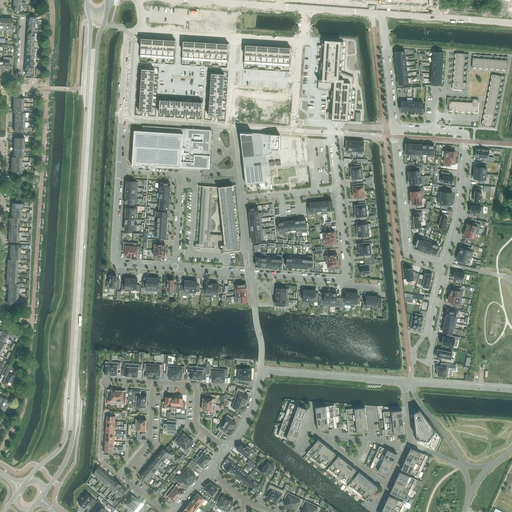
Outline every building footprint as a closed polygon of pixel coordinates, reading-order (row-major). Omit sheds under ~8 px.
[(317,58),(317,60),(320,60),(318,84),(318,87),(331,88),(331,91),(331,99),(328,99),(328,102),(330,102),(330,112),(327,112),(327,114),(330,115),(329,120),(351,121),(351,116),(353,116),(354,113),(351,113),(352,103),(354,104),(354,101),(352,101),(353,91),(355,91),(355,90),(353,89),(353,77),(341,73),(343,41),(321,40),(321,45),(319,45),(318,45),(318,48),(320,48),(320,58),(318,58),(317,58)] [(141,43),(140,57),(174,59),(175,45),(141,43)] [(183,46),(182,60),(227,63),(228,48),(183,46)] [(245,49),(244,64),(290,67),(290,52),(245,49)] [(3,61),(3,69),(9,69),(10,64),(13,64),(14,58),(4,57),(3,61)] [(467,83),(463,82),(453,82),(453,89),(466,90),(467,83)] [(454,111),(455,102),(449,101),(449,100),(451,100),(451,98),(447,97),(447,106),(449,106),(449,111),(454,111)] [(239,113),(239,122),(288,125),(288,116),(287,116),(287,111),(288,111),(288,106),(240,103),(240,108),(241,108),(241,113),(239,113)] [(132,166),(201,171),(202,163),(210,164),(212,130),(142,126),(142,131),(134,130),(132,161),(132,166)] [(280,135),(240,132),(241,134),(241,135),(242,143),(242,145),(244,165),(246,184),(267,182),(264,154),(266,153),(272,152),(272,149),(273,149),(279,150),(280,135)] [(452,148),(446,147),(445,156),(455,157),(456,152),(452,151),(452,148)] [(476,149),(475,157),(484,158),(483,161),(492,162),(492,161),(493,161),(494,158),(488,157),(489,151),(485,150),(481,149),(481,150),(476,149)] [(445,156),(444,166),(450,166),(450,163),(455,164),(455,157),(445,156)] [(351,173),(362,172),(361,167),(361,164),(354,164),(355,167),(351,168),(352,173),(351,173)] [(475,167),(475,173),(486,174),(487,168),(486,168),(486,165),(480,165),(480,168),(475,167)] [(417,171),(408,172),(409,178),(422,176),(421,171),(423,170),(422,167),(416,167),(417,171)] [(441,171),(440,182),(442,182),(453,183),(454,177),(449,176),(449,173),(443,173),(443,172),(441,171)] [(362,172),(351,173),(352,174),(352,179),(356,179),(356,182),(363,181),(362,178),(365,178),(364,172),(362,172)] [(475,173),(474,178),(478,179),(478,182),(484,182),(484,179),(486,179),(486,174),(475,173)] [(422,176),(409,178),(409,183),(409,184),(418,183),(418,186),(424,185),(424,182),(423,176),(422,176)] [(353,192),(354,193),(364,191),(363,186),(363,183),(357,183),(357,186),(353,187),(354,192),(353,192)] [(221,249),(221,252),(240,250),(241,236),(237,236),(232,186),(235,185),(218,187),(213,187),(199,186),(202,186),(199,244),(195,243),(195,247),(214,248),(221,249)] [(415,192),(410,192),(411,198),(422,197),(424,197),(423,191),(424,191),(423,188),(417,188),(417,191),(415,192)] [(482,188),(475,188),(474,202),(481,202),(481,201),(483,202),(483,198),(481,198),(482,188)] [(440,197),(452,198),(453,193),(448,192),(449,189),(442,189),(442,192),(441,192),(440,197)] [(364,197),(365,197),(364,191),(354,193),(354,198),(358,198),(358,201),(365,200),(364,197)] [(422,197),(411,198),(412,204),(416,203),(416,206),(422,206),(422,197)] [(452,205),(452,198),(440,197),(438,197),(437,203),(441,203),(441,206),(447,207),(447,204),(452,205)] [(310,206),(307,207),(308,215),(311,215),(317,214),(316,212),(315,202),(309,203),(310,206)] [(355,206),(356,212),(366,210),(366,205),(365,205),(365,202),(359,202),(359,206),(355,206)] [(470,206),(469,211),(470,211),(470,212),(475,212),(474,216),(482,217),(483,217),(484,207),(481,207),(481,206),(471,205),(471,206),(470,206)] [(367,216),(366,210),(356,212),(356,217),(360,217),(361,220),(367,219),(367,216)] [(422,212),(413,213),(415,227),(421,226),(420,222),(423,222),(422,212)] [(439,226),(445,228),(448,215),(442,213),(439,226)] [(358,231),(368,230),(371,229),(371,224),(367,224),(367,221),(361,221),(361,225),(357,225),(358,231)] [(466,225),(465,229),(466,229),(466,230),(478,233),(481,225),(473,222),(472,225),(467,224),(467,225),(466,225)] [(322,233),(323,239),(325,238),(336,237),(335,231),(330,232),(330,229),(324,229),(324,232),(322,233)] [(369,235),(368,230),(358,231),(358,236),(362,236),(363,239),(369,238),(369,235)] [(466,230),(464,235),(468,237),(468,240),(473,241),(474,238),(476,239),(478,233),(466,230)] [(424,238),(419,236),(415,247),(420,249),(424,238)] [(325,238),(323,239),(323,244),(326,244),(326,247),(332,247),(332,244),(336,243),(336,237),(325,238)] [(429,240),(424,238),(420,249),(425,251),(428,242),(429,240)] [(360,249),(360,250),(370,249),(372,248),(372,243),(369,243),(369,240),(363,241),(363,244),(359,244),(360,249)] [(165,251),(165,245),(162,245),(161,245),(161,242),(155,241),(155,250),(165,251)] [(126,252),(125,256),(131,257),(132,243),(123,242),(123,252),(126,252)] [(428,242),(425,251),(431,252),(434,244),(428,242)] [(132,243),(131,257),(137,257),(138,253),(141,253),(141,247),(138,247),(138,243),(132,243)] [(434,244),(431,252),(436,254),(439,245),(434,244)] [(460,247),(458,253),(472,258),(474,252),(470,251),(471,248),(465,246),(465,249),(460,247)] [(371,254),(370,249),(360,250),(360,255),(364,255),(365,258),(371,257),(371,254)] [(165,257),(165,251),(155,250),(154,259),(160,259),(160,256),(165,257)] [(327,261),(338,260),(337,254),(333,255),(333,252),(327,253),(327,256),(325,256),(325,262),(327,261)] [(456,259),(461,260),(460,263),(465,265),(466,262),(470,263),(472,258),(458,253),(456,259)] [(375,259),(365,260),(365,265),(360,265),(362,276),(363,275),(363,276),(365,275),(370,275),(369,265),(375,264),(375,259)] [(338,260),(327,261),(328,270),(334,270),(334,267),(339,266),(338,260)] [(405,269),(407,281),(414,280),(414,279),(417,280),(419,274),(413,272),(412,268),(405,269)] [(465,274),(465,273),(454,271),(453,278),(457,279),(457,281),(463,283),(463,280),(466,280),(467,274),(465,274)] [(420,274),(417,285),(421,286),(421,285),(423,286),(422,287),(429,288),(431,277),(432,277),(432,274),(429,273),(429,274),(425,273),(424,277),(423,277),(423,276),(420,274)] [(111,275),(110,275),(110,282),(107,282),(107,288),(119,289),(119,280),(116,280),(117,276),(116,276),(116,274),(112,274),(111,275)] [(143,282),(143,288),(146,288),(146,290),(152,291),(153,278),(147,277),(146,282),(143,282)] [(132,279),(126,278),(125,284),(122,284),(122,290),(125,290),(125,291),(131,291),(132,279)] [(152,291),(151,294),(157,295),(158,291),(158,289),(161,289),(161,283),(158,283),(159,278),(153,278),(152,291)] [(137,279),(132,279),(131,291),(131,289),(136,289),(136,291),(140,291),(140,285),(137,285),(137,279)] [(174,280),(168,280),(167,293),(176,293),(177,285),(174,285),(174,280)] [(190,294),(191,281),(185,280),(185,285),(182,285),(181,291),(184,291),(184,293),(190,294)] [(197,281),(191,281),(190,294),(196,294),(196,292),(199,292),(200,286),(197,286),(197,281)] [(212,298),(213,284),(207,283),(206,289),(203,289),(203,295),(206,295),(206,297),(212,298)] [(219,284),(213,284),(212,298),(212,297),(218,297),(218,292),(221,293),(221,286),(218,286),(219,284)] [(450,289),(449,295),(462,298),(463,292),(461,291),(461,289),(455,287),(455,290),(450,289)] [(309,301),(310,290),(304,290),(304,292),(301,292),(300,298),(303,298),(303,303),(309,303),(309,301)] [(316,291),(310,290),(309,301),(314,301),(314,302),(318,302),(319,293),(316,293),(316,291)] [(333,292),(331,292),(330,306),(335,307),(335,306),(339,306),(340,298),(336,298),(337,291),(333,291),(333,292)] [(330,306),(331,292),(325,292),(324,299),(321,299),(321,305),(324,305),(324,306),(330,306)] [(351,303),(352,293),(346,292),(345,297),(342,297),(342,298),(340,298),(340,302),(342,303),(345,303),(345,305),(351,306),(351,303)] [(352,293),(351,303),(360,304),(360,298),(357,298),(358,293),(352,293)] [(462,298),(449,295),(448,301),(452,302),(452,305),(460,307),(462,298)] [(366,306),(372,307),(373,296),(367,296),(366,302),(363,302),(363,308),(366,308),(366,306)] [(378,298),(378,297),(373,296),(372,307),(381,307),(381,298),(378,298)] [(452,311),(447,310),(446,316),(457,318),(459,311),(452,310),(452,311)] [(411,323),(410,328),(413,328),(413,329),(421,331),(424,318),(421,317),(421,314),(415,313),(415,316),(416,317),(414,324),(411,323)] [(0,329),(0,335),(7,339),(9,340),(10,337),(8,336),(9,334),(0,329)] [(443,337),(441,344),(454,346),(455,340),(458,340),(459,337),(448,335),(448,338),(443,337)] [(438,349),(436,356),(444,358),(443,361),(453,363),(454,359),(451,359),(452,352),(438,349)] [(112,362),(111,375),(117,375),(117,369),(120,369),(121,363),(112,362)] [(126,376),(132,377),(133,364),(124,363),(123,370),(126,370),(126,376)] [(437,366),(437,370),(438,370),(438,373),(437,376),(442,376),(446,376),(448,376),(449,367),(456,368),(456,365),(449,363),(441,363),(441,367),(439,366),(437,366)] [(133,364),(132,377),(138,377),(138,371),(141,371),(142,364),(133,364)] [(153,377),(154,364),(145,364),(144,370),(145,370),(147,370),(147,376),(153,377)] [(154,364),(153,377),(159,378),(159,371),(162,371),(163,365),(154,364)] [(6,365),(1,374),(5,377),(2,383),(6,385),(8,382),(13,384),(14,381),(18,383),(18,375),(14,372),(15,370),(6,365)] [(173,379),(175,379),(176,366),(166,366),(166,374),(169,374),(169,379),(173,380),(173,379)] [(176,366),(175,379),(178,379),(178,380),(181,380),(182,373),(184,373),(184,374),(185,374),(185,367),(176,366)] [(192,380),(196,381),(197,367),(188,366),(188,372),(191,373),(191,379),(193,379),(192,380)] [(197,370),(196,381),(200,381),(200,380),(202,380),(203,373),(205,374),(206,374),(206,371),(206,367),(203,367),(197,367),(197,370)] [(216,381),(218,381),(219,369),(213,369),(213,367),(210,367),(210,375),(213,375),(212,382),(216,382),(216,381)] [(219,369),(218,381),(221,382),(224,383),(224,376),(227,376),(228,369),(219,369)] [(244,385),(245,379),(250,380),(251,373),(252,373),(252,370),(245,369),(245,370),(240,370),(239,378),(235,378),(235,383),(243,385),(244,385)] [(237,392),(236,397),(247,402),(249,398),(248,397),(248,396),(244,394),(245,390),(238,388),(236,392),(237,392)] [(107,404),(116,404),(117,389),(113,389),(113,390),(111,390),(111,397),(107,397),(107,404)] [(117,389),(116,404),(125,405),(126,398),(122,398),(123,391),(121,391),(121,390),(117,389)] [(0,408),(5,411),(12,398),(7,395),(5,398),(0,395),(0,408)] [(162,408),(171,409),(172,397),(166,397),(166,402),(163,401),(162,408)] [(177,397),(176,409),(182,409),(182,410),(185,411),(185,403),(182,403),(183,398),(177,397)] [(236,397),(234,402),(244,406),(245,406),(244,406),(246,401),(247,402),(236,397)] [(244,406),(234,402),(232,408),(243,412),(244,406)] [(308,409),(290,403),(278,435),(296,442),(308,409)] [(216,405),(202,404),(201,408),(202,408),(202,410),(209,410),(209,414),(215,414),(216,405)] [(334,405),(315,407),(317,430),(337,428),(334,405)] [(365,407),(346,409),(348,432),(368,430),(365,407)] [(402,410),(383,412),(385,435),(405,433),(402,410)] [(420,410),(414,412),(417,442),(442,439),(420,410)] [(227,414),(226,417),(222,422),(233,429),(234,427),(235,427),(237,424),(231,420),(233,418),(227,414)] [(171,430),(171,431),(176,431),(177,421),(167,421),(167,424),(164,423),(163,430),(167,430),(171,430)] [(233,429),(222,422),(217,429),(223,433),(224,430),(230,434),(233,429)] [(173,442),(180,447),(188,438),(186,436),(187,435),(184,433),(180,438),(178,437),(177,436),(173,442)] [(188,438),(180,447),(185,451),(184,452),(187,455),(192,448),(189,446),(193,441),(191,438),(190,439),(188,438)] [(318,439),(306,454),(324,468),(337,453),(318,439)] [(241,444),(237,450),(240,452),(240,453),(246,458),(249,455),(249,454),(252,450),(247,445),(246,447),(241,444)] [(370,467),(388,475),(397,454),(380,446),(370,467)] [(163,448),(159,452),(169,459),(167,458),(170,454),(163,448)] [(428,456),(410,448),(401,469),(418,477),(428,456)] [(201,450),(197,455),(207,463),(211,459),(206,455),(208,452),(205,450),(203,452),(201,450)] [(159,452),(156,456),(165,463),(169,459),(159,452)] [(207,463),(197,455),(199,457),(196,462),(203,468),(207,463)] [(339,455),(327,470),(345,485),(357,469),(339,455)] [(156,456),(153,460),(160,466),(163,462),(165,464),(165,463),(156,456)] [(228,464),(224,469),(230,474),(230,473),(237,466),(231,461),(227,458),(224,461),(228,464)] [(153,460),(150,464),(157,470),(160,466),(153,460)] [(192,460),(189,463),(194,468),(197,464),(192,460)] [(250,460),(247,463),(253,468),(256,465),(250,460)] [(256,467),(254,469),(259,474),(261,475),(263,473),(267,476),(269,473),(272,476),(275,470),(273,469),(274,467),(268,462),(261,471),(256,467)] [(150,464),(146,467),(154,474),(157,470),(150,464)] [(189,464),(182,472),(192,480),(193,478),(194,479),(196,476),(191,471),(193,468),(194,469),(194,468),(189,464)] [(242,471),(237,466),(230,473),(236,478),(242,471)] [(93,474),(97,477),(103,470),(99,467),(93,474)] [(146,467),(143,471),(151,477),(154,474),(146,467)] [(97,477),(101,481),(107,473),(103,470),(97,477)] [(151,477),(143,471),(140,475),(147,482),(149,483),(152,479),(151,477)] [(242,471),(236,478),(242,483),(248,475),(242,471)] [(378,486),(359,471),(347,486),(365,501),(378,486)] [(192,480),(182,472),(179,476),(178,476),(175,479),(181,484),(183,481),(189,485),(191,482),(190,482),(192,480)] [(417,480),(399,472),(390,493),(407,501),(417,480)] [(101,481),(105,484),(111,476),(107,473),(101,481)] [(254,480),(248,475),(242,483),(248,488),(254,480)] [(105,484),(109,487),(115,480),(111,476),(105,484)] [(109,487),(112,490),(119,483),(115,480),(109,487)] [(254,480),(248,488),(254,493),(258,488),(260,490),(263,484),(261,483),(259,485),(254,480)] [(112,490),(116,494),(122,486),(119,483),(112,490)] [(209,499),(218,488),(215,485),(214,486),(210,483),(208,485),(207,484),(204,488),(210,493),(208,495),(206,493),(204,495),(209,499)] [(173,485),(169,489),(180,498),(179,497),(183,493),(178,489),(180,486),(177,484),(175,487),(173,485)] [(267,498),(272,500),(278,488),(270,484),(267,490),(270,491),(267,498)] [(122,486),(116,494),(120,497),(127,490),(122,486)] [(278,488),(272,500),(273,500),(278,502),(281,496),(284,497),(287,490),(284,489),(283,490),(278,488)] [(180,498),(169,489),(163,496),(168,500),(170,498),(175,502),(177,500),(178,501),(180,498)] [(288,506),(290,507),(295,496),(287,492),(284,498),(287,499),(284,506),(288,507),(288,506)] [(92,498),(86,493),(79,503),(80,504),(79,505),(83,508),(84,507),(85,508),(89,503),(92,505),(96,500),(93,498),(92,498)] [(194,497),(202,504),(205,500),(198,493),(194,497)] [(128,509),(128,510),(137,498),(137,499),(132,495),(128,501),(125,499),(121,504),(124,506),(126,504),(130,507),(128,509)] [(380,511),(402,511),(406,503),(388,495),(380,511)] [(214,507),(222,511),(228,499),(227,499),(225,498),(226,497),(222,496),(220,502),(217,501),(216,502),(215,505),(214,507)] [(295,496),(290,507),(292,508),(292,509),(295,511),(298,505),(301,506),(304,500),(295,496)] [(194,497),(191,501),(199,508),(202,504),(194,497)] [(137,498),(128,510),(130,511),(137,511),(139,510),(137,508),(141,503),(140,501),(137,498)] [(228,499),(222,511),(225,511),(231,511),(234,507),(231,505),(233,501),(228,499)] [(308,511),(313,504),(304,500),(302,506),(304,507),(302,511),(308,511)] [(188,505),(196,511),(199,508),(191,501),(188,505)]
